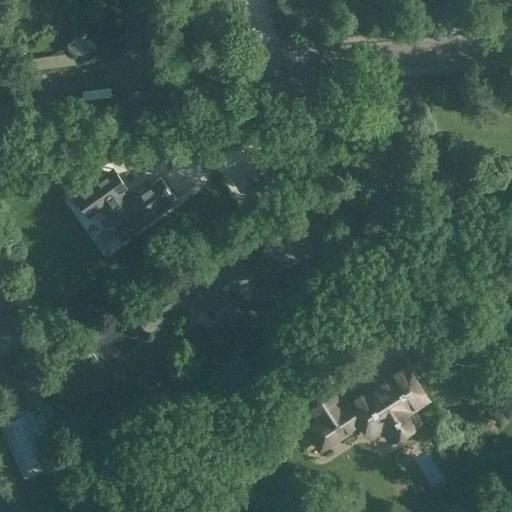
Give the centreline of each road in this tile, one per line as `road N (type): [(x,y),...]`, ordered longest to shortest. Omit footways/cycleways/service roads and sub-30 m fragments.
road 1 (residential): [(308,62),(324,115),(348,148),(511,215)]
road 2 (secondary): [(511,43),(308,62)]
road 3 (secondary): [(308,62),(130,81)]
road 4 (secondary): [(0,105),(130,81)]
